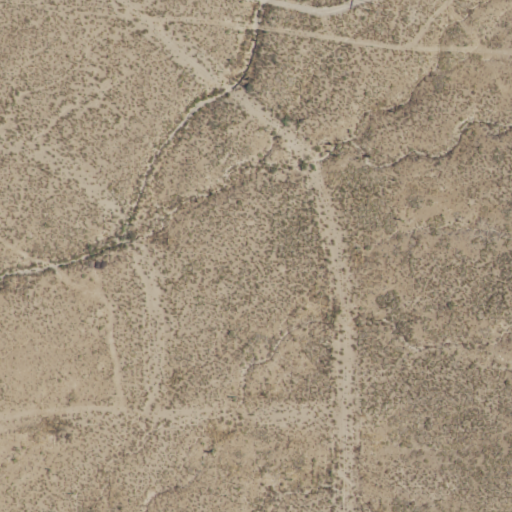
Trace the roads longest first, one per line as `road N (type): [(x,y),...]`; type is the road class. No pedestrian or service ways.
road 1 (track): [(125,0),(286,133),(320,182),(336,254),(342,511)]
road 2 (track): [(0,142),(74,165),(129,225),(146,264),(159,413)]
road 3 (track): [(0,422),(341,409)]
